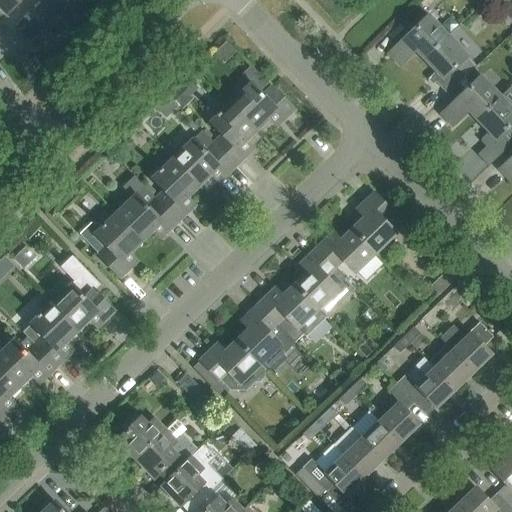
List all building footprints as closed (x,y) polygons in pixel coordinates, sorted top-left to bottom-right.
[(0,0),(0,8),(5,14),(6,15),(10,11),(20,0),(0,0)] [(32,48),(35,45),(42,52),(77,18),(58,0),(55,0),(23,32),(24,33),(21,36),(21,41),(27,48),(32,48)] [(424,59),(448,36),(428,16),(389,54),(399,65),(415,49),(424,59)] [(477,66),(448,36),(424,59),(436,71),(428,78),(429,79),(430,77),(447,95),(477,66)] [(259,75),(231,102),(257,129),(276,110),(284,119),(293,110),(259,75)] [(468,110),(477,119),(500,97),(481,76),(441,114),(452,125),(468,110)] [(511,143),(511,109),(500,97),(477,119),(488,131),(480,139),(481,140),(483,138),(500,155),(511,143)] [(224,134),(215,143),(236,165),(244,157),(237,149),(257,129),(231,102),(212,121),(224,134)] [(194,139),(174,159),(199,185),(218,166),(226,175),(236,165),(215,143),(206,152),(194,139)] [(511,178),(511,157),(500,169),(510,180),(511,178)] [(157,199),(178,221),(186,213),(179,205),(199,185),(174,159),(173,158),(153,178),(164,191),(157,198),(157,199)] [(136,194),(116,214),(141,241),(161,222),(169,230),(178,221),(157,199),(149,207),(136,194)] [(375,253),(404,225),(374,194),(357,210),(364,217),(352,229),(375,253)] [(104,225),(104,224),(101,226),(98,223),(90,223),(79,234),(120,277),(129,268),(121,260),(141,241),(116,214),(104,225)] [(354,273),(375,253),(352,229),(340,241),(332,233),(316,249),(335,269),(343,261),(354,273)] [(306,273),(294,285),(318,309),(337,290),(325,278),(335,269),(316,249),(299,265),(306,273)] [(430,286),(439,295),(455,279),(447,270),(430,286)] [(461,281),(422,319),(430,328),(469,290),(461,281)] [(71,285),(51,304),(77,331),(97,312),(104,320),(113,311),(92,289),(83,297),(71,285)] [(275,289),(258,305),(295,343),(304,335),(297,329),(318,309),(294,285),(282,297),(275,289)] [(43,336),(34,344),(56,367),(65,358),(57,350),(77,331),(51,304),(31,324),(43,336)] [(295,343),(258,305),(241,321),(249,329),(237,340),(260,365),(267,372),(269,370),(273,375),(286,362),(281,357),(295,343)] [(439,338),(451,351),(473,373),(492,355),(483,346),(493,337),(479,322),(468,332),(469,333),(465,338),(453,325),(439,338)] [(413,327),(404,336),(410,343),(420,334),(413,327)] [(400,353),(410,343),(404,336),(394,346),(400,353)] [(14,340),(0,353),(0,366),(19,386),(39,367),(47,375),(56,367),(34,344),(25,353),(14,340)] [(267,372),(260,365),(237,340),(224,352),(217,344),(200,360),(230,392),(246,392),(255,384),(259,384),(265,378),(265,374),(267,372)] [(455,390),(473,373),(451,351),(434,368),(455,390)] [(0,405),(19,386),(0,366),(0,420),(7,414),(0,405)] [(405,375),(396,384),(414,402),(423,394),(436,408),(455,390),(434,368),(415,386),(405,375)] [(155,371),(148,378),(159,389),(167,382),(155,371)] [(196,401),(205,393),(186,373),(178,382),(196,401)] [(359,379),(349,389),(356,395),(366,386),(359,379)] [(397,403),(379,420),(401,442),(419,425),(405,410),(414,402),(396,384),(387,392),(397,403)] [(349,389),(340,398),(346,405),(356,395),(349,389)] [(206,397),(199,404),(206,412),(214,405),(206,397)] [(323,414),(313,424),(319,431),(329,421),(323,414)] [(117,440),(135,459),(165,431),(154,419),(147,425),(140,417),(117,440)] [(383,460),(401,442),(379,420),(361,437),(383,460)] [(309,440),(319,431),(313,424),(303,433),(309,440)] [(182,435),(175,441),(165,431),(135,459),(154,478),(159,473),(167,481),(185,464),(184,463),(197,451),(182,435)] [(361,437),(343,455),(365,477),(383,460),(361,437)] [(202,446),(197,451),(184,463),(185,464),(167,481),(161,486),(180,505),(186,500),(192,507),(210,490),(221,480),(207,465),(214,458),(202,446)] [(506,484),(497,492),(511,507),(511,453),(511,452),(492,470),(506,484)] [(360,490),(356,486),(365,477),(343,455),(325,472),(311,458),(302,467),(325,491),(333,483),(350,500),(360,490)] [(475,487),(456,504),(463,511),(492,511),(496,509),(499,511),(511,511),(511,507),(497,492),(488,501),(475,487)] [(241,511),(242,511),(230,500),(224,505),(210,490),(192,507),(196,511),(241,511)] [(303,511),(319,511),(308,500),(300,508),(303,511)] [(64,511),(54,501),(43,511),(64,511)]
